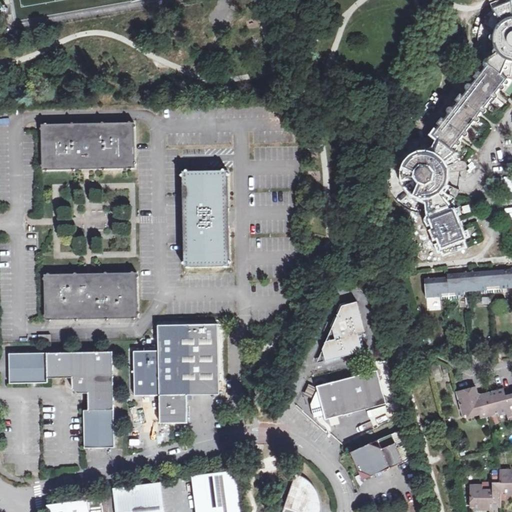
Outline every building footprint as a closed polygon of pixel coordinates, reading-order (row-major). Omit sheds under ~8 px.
[(488,64),(509,81),(511,78),(511,1),(498,6),(495,7),(493,9),(491,11),(489,13),(487,15),(485,17),(484,19),(482,22),(481,24),(480,27),(480,30),(479,33),(479,35),(479,40),(480,46),(481,50),(482,53),(483,56),(484,59),(488,64)] [(451,110),(451,111),(450,111),(450,112),(450,113),(450,114),(451,114),(451,115),(452,115),(434,137),(439,139),(444,141),(447,143),(450,146),(454,149),(509,81),(488,64),(486,66),(489,69),(476,85),(476,84),(475,84),(474,84),(473,84),(472,84),(471,85),(471,86),(470,86),(470,87),(470,88),(470,89),(471,89),(471,90),(472,90),(466,97),(463,95),(458,101),(461,103),(456,109),(455,109),(454,109),(453,109),(452,109),(452,110),(451,110)] [(41,122),(42,168),(134,166),(133,120),(41,122)] [(468,169),(468,168),(468,167),(468,166),(468,165),(468,164),(467,164),(467,163),(466,163),(466,162),(465,162),(464,162),(463,162),(462,162),(459,156),(458,153),(454,149),(450,146),(447,143),(444,141),(439,139),(434,137),(428,136),(425,136),(422,136),(419,136),(416,137),(413,138),(410,139),(407,140),(405,141),(402,143),(400,145),(398,147),(396,149),(394,151),(392,154),(390,156),(389,159),(388,162),(387,165),(387,167),(386,169),(386,170),(386,175),(387,181),(387,184),(388,187),(389,190),(391,193),(392,196),(394,198),(396,201),(398,203),(401,205),(403,207),(406,209),(409,210),(412,211),(415,212),(418,213),(421,214),(424,214),(430,214),(430,215),(454,206),(453,203),(457,198),(458,196),(460,193),(461,191),(462,188),(463,185),(464,182),(464,179),(464,176),(464,171),(465,171),(466,171),(466,170),(467,170),(467,169),(468,169)] [(181,171),(183,266),(229,265),(227,169),(181,171)] [(441,250),(442,251),(443,251),(444,251),(445,255),(466,246),(464,241),(466,239),(454,206),(430,215),(430,217),(429,217),(429,218),(429,219),(429,220),(429,221),(429,222),(430,222),(430,223),(431,223),(432,223),(433,223),(436,231),(434,232),(437,239),(439,238),(442,244),(441,245),(440,246),(440,247),(440,248),(440,249),(441,250)] [(510,289),(511,288),(511,268),(493,271),(494,287),(501,286),(501,289),(510,289)] [(44,272),(45,317),(137,315),(135,271),(44,272)] [(472,292),(478,292),(488,291),(487,287),(494,287),(493,271),(470,272),(472,292)] [(448,274),(448,278),(449,294),(455,293),(456,297),(464,296),(464,293),(472,292),(470,272),(448,274)] [(426,299),(434,298),(442,297),(442,295),(449,294),(448,278),(425,279),(426,299)] [(488,291),(478,292),(478,295),(494,294),(511,293),(510,289),(501,289),(501,286),(494,287),(487,287),(488,291)] [(325,362),(362,352),(357,335),(364,333),(356,303),(341,307),(332,328),(334,340),(325,342),(322,350),(325,362)] [(158,325),(159,341),(191,341),(192,395),(220,394),(219,324),(158,325)] [(334,340),(332,328),(325,342),(334,340)] [(38,340),(50,340),(50,331),(38,332),(38,340)] [(191,341),(159,341),(159,350),(141,351),(142,396),(160,395),(160,423),(188,422),(188,395),(192,395),(191,341)] [(322,350),(316,364),(325,361),(322,350)] [(77,392),(88,392),(89,408),(84,408),(85,447),(115,446),(113,352),(10,353),(10,383),(49,383),(49,378),(73,378),(73,388),(77,392)] [(328,419),(378,406),(385,404),(376,371),(320,386),(317,391),(319,401),(323,400),(324,405),(321,406),(323,416),(328,419)] [(479,416),(490,413),(485,392),(480,394),(477,386),(458,390),(464,413),(478,409),(479,416)] [(505,387),(485,392),(490,413),(506,409),(507,415),(508,415),(511,413),(511,394),(507,395),(505,387)] [(367,427),(350,431),(352,438),(369,433),(367,427)] [(358,471),(371,477),(412,458),(399,430),(349,453),(358,471)] [(196,472),(200,511),(237,511),(234,468),(196,472)] [(501,481),(501,492),(511,492),(511,494),(511,474),(511,475),(511,470),(500,470),(501,481)] [(362,481),(371,477),(358,471),(362,481)] [(296,476),(284,509),(292,511),(320,511),(320,501),(317,493),(310,485),(304,480),(296,476)] [(501,506),(501,492),(501,481),(492,480),(492,489),(483,488),(483,486),(472,486),(471,507),(483,507),(483,509),(490,509),(490,503),(493,503),(493,506),(501,506)] [(162,511),(160,484),(117,489),(103,491),(105,511),(162,511)] [(52,505),(52,511),(87,511),(87,500),(52,505)]
